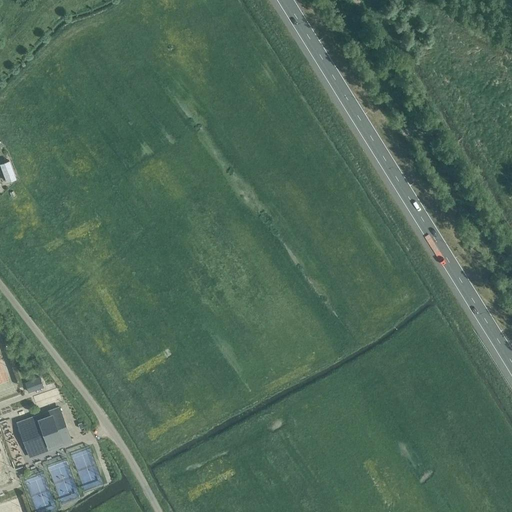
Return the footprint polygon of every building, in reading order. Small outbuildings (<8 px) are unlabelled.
[(16,180),(9,160),(0,164),(7,183),(16,180)] [(40,376),(25,381),(28,391),(44,385),(40,376)] [(30,458),(73,442),(60,405),(17,421),(30,458)] [(80,433),(76,422),(71,423),(76,435),(80,433)] [(414,511),(381,451),(380,450),(379,450),(379,449),(378,449),(377,449),(376,449),(375,449),(374,449),(374,450),(373,451),(364,465),(364,466),(364,467),(364,468),(364,469),(364,470),(364,471),(387,511),(414,511)]
